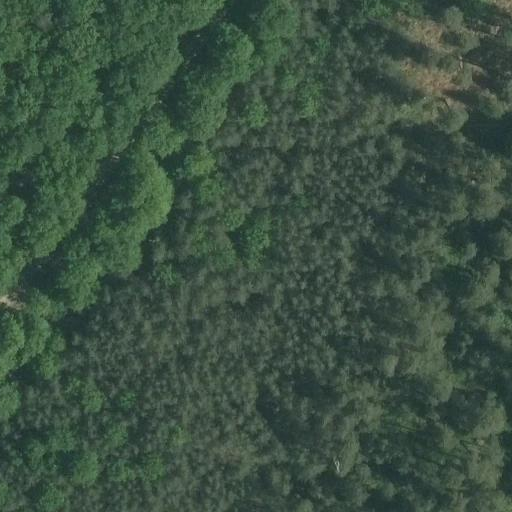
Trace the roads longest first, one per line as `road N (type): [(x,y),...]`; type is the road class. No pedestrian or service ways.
road 1 (track): [(511,127),(120,146)]
road 2 (track): [(227,0),(0,299)]
